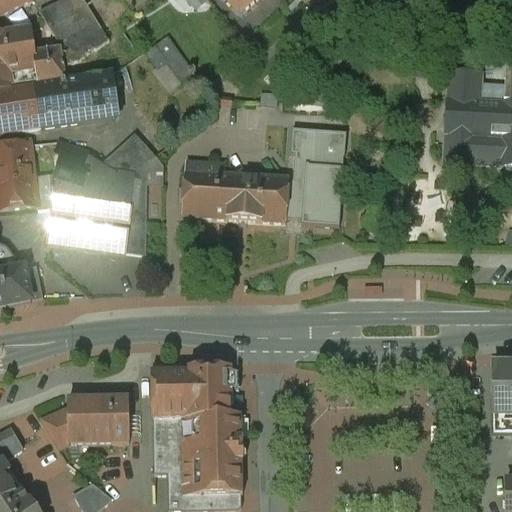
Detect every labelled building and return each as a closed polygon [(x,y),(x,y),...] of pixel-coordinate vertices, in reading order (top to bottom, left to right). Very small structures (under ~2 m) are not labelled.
[(0,0),(0,20),(38,0),(0,0)] [(31,34),(2,38),(3,45),(0,45),(0,93),(11,92),(11,90),(37,86),(38,92),(65,87),(72,83),(89,70),(83,62),(109,45),(103,36),(79,0),(73,0),(40,16),(48,30),(45,32),(49,57),(35,59),(31,34)] [(174,0),(160,0),(103,36),(109,45),(168,7),(170,9),(177,5),(174,0)] [(186,0),(195,12),(208,2),(206,0),(186,0)] [(221,0),(236,16),(253,0),(221,0)] [(168,67),(156,51),(147,58),(159,74),(168,67)] [(480,80),(450,78),(445,168),(511,171),(511,66),(506,66),(505,91),(480,90),(480,80)] [(35,91),(0,95),(0,140),(114,123),(108,79),(65,87),(38,92),(35,92),(35,91)] [(345,136),(292,131),(287,184),(284,221),(337,226),(345,136)] [(135,139),(100,171),(110,177),(142,189),(145,169),(155,161),(135,139)] [(77,154),(58,147),(54,158),(60,160),(61,160),(90,170),(92,164),(77,154)] [(30,150),(0,152),(0,214),(36,211),(37,216),(38,216),(30,150)] [(396,158),(395,159),(401,165),(402,164),(401,164),(408,158),(403,152),(396,158)] [(90,170),(61,160),(60,160),(54,189),(80,198),(90,170)] [(225,169),(186,167),(183,222),(284,229),(284,221),(287,184),(224,180),(225,169)] [(131,210),(55,200),(48,247),(124,258),(131,210)] [(147,212),(131,210),(124,258),(125,258),(145,261),(146,261),(146,259),(146,246),(147,245),(146,244),(146,230),(147,230),(147,229),(146,228),(147,215),(147,213),(147,212)] [(0,248),(0,312),(31,306),(31,305),(26,283),(24,274),(8,251),(0,248)] [(37,271),(24,274),(26,283),(38,280),(37,271)] [(38,280),(26,283),(31,305),(43,303),(38,280)] [(511,368),(493,368),(493,418),(511,418),(511,368)] [(232,373),(188,374),(188,376),(151,377),(152,425),(153,425),(180,424),(182,501),(241,500),(242,500),(241,465),(243,465),(243,453),(242,453),(242,443),(241,443),(241,421),(232,421),(232,395),(239,395),(239,379),(232,379),(232,373)] [(128,403),(68,404),(68,413),(69,449),(129,448),(128,403)] [(68,413),(42,425),(59,454),(69,449),(68,413)] [(511,418),(493,418),(493,438),(511,438),(511,418)] [(180,424),(153,425),(154,480),(168,480),(168,511),(241,511),(241,500),(182,501),(180,424)] [(0,467),(3,466),(4,468),(21,455),(9,434),(0,439),(0,467)] [(0,511),(34,511),(30,506),(29,506),(21,495),(18,497),(7,479),(10,477),(4,468),(3,466),(0,467),(0,511)] [(511,511),(511,484),(507,484),(507,506),(506,506),(503,509),(505,511),(511,511)] [(93,488),(73,499),(80,511),(103,511),(113,505),(93,488)]
